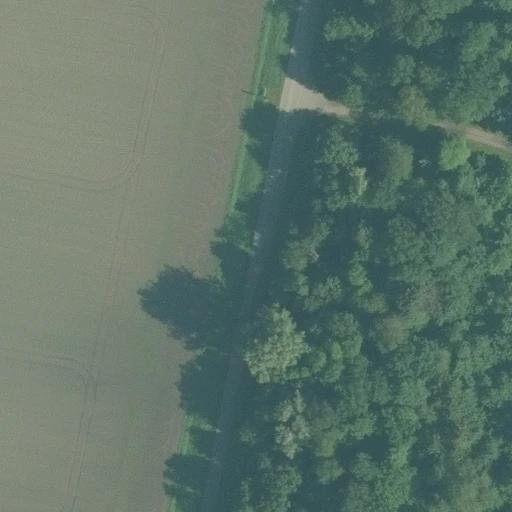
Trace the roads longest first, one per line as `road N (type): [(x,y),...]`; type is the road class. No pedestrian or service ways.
road 1 (unclassified): [(206,511),(307,0)]
road 2 (track): [(420,0),(416,123)]
